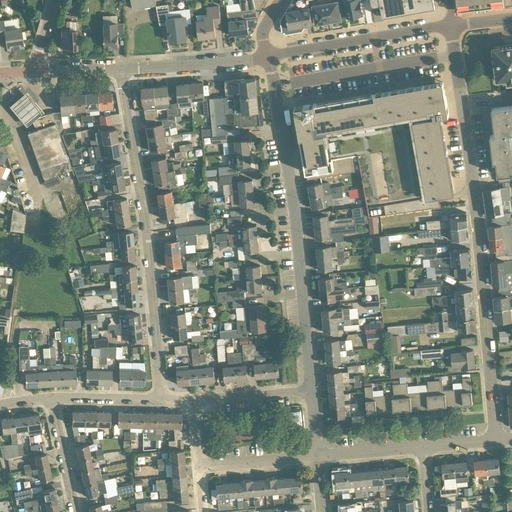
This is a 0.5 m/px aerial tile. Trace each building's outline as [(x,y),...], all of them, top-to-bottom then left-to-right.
[(130,0),(133,10),(156,6),(155,0),(130,0)] [(252,0),(239,0),(241,11),(232,12),(233,20),(228,21),(230,35),(234,35),(235,41),(240,40),(242,39),(244,38),(246,36),(249,33),(251,27),(252,24),(253,22),(253,19),(257,18),(252,0)] [(286,34),(299,32),(298,30),(300,30),(301,28),(301,27),(312,25),(307,0),(293,0),(280,21),(282,31),(286,34)] [(323,25),(328,24),(323,0),(316,0),(317,4),(311,5),(312,7),(315,26),(318,26),(319,26),(322,26),(323,25)] [(324,0),(328,22),(332,21),(333,22),(337,21),(338,20),(340,20),(337,1),(336,0),(324,0)] [(363,15),(359,0),(343,0),(347,18),(348,18),(349,18),(349,20),(356,19),(356,17),(362,16),(362,15),(363,15)] [(370,0),(372,7),(380,5),(382,18),(407,13),(407,14),(409,14),(409,13),(435,8),(433,0),(370,0)] [(456,0),(458,11),(504,5),(504,0),(456,0)] [(168,19),(167,13),(169,12),(169,11),(168,5),(156,6),(160,25),(168,24),(170,42),(185,40),(184,24),(183,24),(182,17),(168,19)] [(198,39),(216,37),(215,28),(221,27),(219,6),(206,8),(207,15),(204,16),(204,20),(196,21),(198,39)] [(5,31),(4,20),(0,20),(0,34),(4,34),(7,49),(23,47),(20,28),(5,31)] [(69,22),(63,21),(62,31),(61,31),(62,50),(77,49),(76,30),(76,22),(69,22)] [(112,50),(112,48),(118,48),(117,23),(104,24),(105,48),(107,48),(107,50),(112,50)] [(511,45),(508,46),(503,46),(501,46),(493,47),(496,81),(502,80),(503,85),(506,85),(506,86),(511,84),(511,45)] [(256,78),(225,81),(226,94),(232,93),(232,96),(256,94),(255,80),(256,79),(256,78)] [(315,104),(298,107),(295,108),(294,108),(295,109),(296,116),(304,164),(307,180),(322,178),(362,171),(369,217),(440,207),(438,196),(454,193),(441,116),(449,115),(444,90),(443,82),(376,93),(374,94),(315,104)] [(190,84),(191,101),(203,100),(204,100),(204,99),(202,83),(190,84)] [(192,107),(191,101),(190,84),(177,85),(179,105),(174,106),(175,113),(174,117),(181,116),(181,108),(192,107)] [(166,109),(167,120),(175,122),(174,117),(175,113),(174,106),(174,104),(169,104),(167,86),(154,87),(156,109),(166,109)] [(158,120),(156,109),(154,87),(141,89),(143,109),(145,123),(158,120)] [(15,111),(24,123),(42,109),(33,98),(26,89),(9,103),(15,111)] [(97,93),(98,109),(111,108),(110,92),(97,93)] [(86,110),(98,109),(97,93),(84,94),(86,110)] [(73,111),(86,110),(84,94),(72,95),(73,111)] [(226,97),(210,99),(211,116),(213,136),(227,135),(226,128),(259,125),(257,94),(256,94),(226,97)] [(73,111),(72,95),(59,96),(60,112),(54,113),(51,114),(59,134),(62,134),(61,123),(66,123),(66,116),(73,116),(73,111)] [(203,100),(204,117),(211,116),(210,99),(204,99),(204,100),(203,100)] [(511,106),(492,108),(495,135),(490,136),(493,163),(496,162),(497,176),(498,176),(499,183),(503,182),(510,182),(511,181),(511,106)] [(51,114),(32,120),(36,130),(27,134),(43,180),(71,170),(59,134),(51,114)] [(167,120),(165,120),(162,120),(163,124),(146,126),(148,139),(171,135),(170,129),(176,128),(175,122),(167,120)] [(90,147),(117,142),(115,130),(95,133),(96,140),(89,141),(90,147)] [(67,151),(74,149),(72,140),(76,139),(75,132),(61,134),(67,151)] [(178,134),(148,139),(150,152),(173,148),(172,142),(182,141),(181,134),(178,134)] [(213,136),(211,136),(212,144),(223,143),(227,142),(227,135),(213,136)] [(229,154),(249,152),(248,140),(228,142),(229,154)] [(117,142),(90,147),(91,152),(98,151),(99,157),(104,156),(104,157),(119,155),(117,142)] [(180,152),(184,151),(193,150),(192,143),(179,146),(180,152)] [(184,151),(180,152),(174,153),(175,159),(185,158),(184,151)] [(249,152),(229,154),(230,162),(224,162),(224,167),(220,168),(220,176),(232,175),(231,166),(236,166),(250,165),(249,152)] [(154,173),(181,169),(180,163),(173,165),(173,162),(167,163),(166,158),(152,160),(154,173)] [(102,173),(87,176),(87,181),(92,180),(122,175),(120,163),(101,166),(102,173)] [(156,186),(170,184),(176,183),(175,175),(182,174),(181,169),(154,173),(156,186)] [(252,180),(239,181),(239,174),(232,175),(220,176),(219,176),(220,185),(229,184),(230,195),(253,192),(252,180)] [(122,175),(92,180),(92,185),(103,183),(104,190),(96,192),(97,200),(111,198),(110,191),(124,188),(122,175)] [(0,177),(0,189),(0,190),(5,192),(20,199),(17,189),(13,190),(8,187),(10,182),(0,177)] [(342,191),(342,192),(348,191),(347,185),(330,188),(329,182),(308,186),(310,197),(342,191)] [(510,182),(503,182),(503,190),(511,189),(510,182)] [(349,199),(364,196),(363,188),(348,190),(349,199)] [(485,203),(502,201),(500,188),(483,191),(485,203)] [(159,206),(174,204),(172,191),(157,194),(159,206)] [(343,197),(342,192),(342,191),(310,197),(312,208),(326,206),(333,205),(332,199),(343,197)] [(5,192),(3,197),(22,205),(22,206),(20,199),(5,192)] [(253,192),(230,195),(231,207),(240,206),(254,205),(253,192)] [(92,217),(102,216),(128,211),(126,199),(106,203),(107,209),(101,210),(101,209),(91,210),(92,217)] [(208,204),(207,199),(199,200),(200,213),(208,212),(208,204)] [(493,220),(510,218),(509,213),(503,214),(502,201),(485,203),(487,216),(492,216),(493,220)] [(174,204),(159,206),(162,219),(174,217),(175,223),(188,221),(185,202),(174,204)] [(25,215),(13,209),(12,209),(12,214),(11,220),(24,222),(25,215)] [(128,211),(102,216),(102,221),(109,220),(115,220),(116,227),(130,224),(128,211)] [(439,219),(426,221),(427,230),(467,225),(466,213),(448,214),(449,219),(439,219)] [(241,216),(231,217),(227,217),(227,225),(242,223),(241,216)] [(313,217),(314,228),(356,225),(360,224),(360,219),(354,220),(354,217),(334,219),(334,221),(328,221),(328,216),(313,217)] [(376,217),(369,218),(369,222),(373,225),(377,224),(376,217)] [(489,239),(503,238),(502,225),(511,224),(510,218),(493,220),(493,226),(488,226),(489,239)] [(23,233),(24,222),(11,220),(9,231),(23,233)] [(236,234),(228,235),(229,241),(257,238),(256,225),(235,228),(236,234)] [(315,240),(341,238),(343,238),(343,233),(356,232),(356,225),(314,228),(315,240)] [(467,225),(427,230),(427,236),(445,235),(448,232),(450,232),(450,240),(468,238),(467,225)] [(106,248),(133,245),(131,232),(112,234),(112,241),(105,242),(106,248)] [(166,255),(180,254),(186,253),(185,245),(197,244),(196,233),(184,234),(184,240),(165,242),(166,255)] [(373,252),(389,251),(388,235),(372,237),(373,252)] [(496,256),(511,254),(511,244),(511,237),(503,238),(489,239),(490,251),(495,251),(496,256)] [(229,241),(220,241),(220,248),(237,246),(237,247),(238,247),(239,260),(245,260),(245,253),(258,251),(257,238),(229,241)] [(344,257),(349,257),(348,251),(344,251),(343,247),(347,247),(346,241),(335,242),(336,247),(331,247),(331,246),(316,247),(317,259),(332,258),(337,258),(344,257)] [(133,245),(106,248),(92,249),(93,254),(113,252),(114,259),(119,259),(120,259),(134,258),(133,245)] [(423,255),(437,254),(436,247),(422,248),(423,254),(423,255)] [(450,257),(430,259),(431,266),(435,266),(470,263),(469,249),(450,250),(450,257)] [(180,254),(166,255),(167,268),(181,267),(180,254)] [(492,274),(511,272),(511,254),(496,256),(496,261),(491,261),(492,274)] [(318,271),(333,269),(332,258),(317,259),(318,271)] [(187,271),(198,270),(197,260),(186,261),(187,271)] [(470,263),(435,266),(435,273),(440,273),(454,272),(454,279),(471,278),(470,263)] [(101,265),(97,265),(90,266),(91,274),(108,272),(108,264),(101,265)] [(246,267),(239,268),(240,280),(261,278),(260,265),(245,267),(246,267)] [(116,280),(136,278),(135,266),(120,267),(121,274),(108,276),(109,278),(103,279),(104,282),(110,281),(116,280)] [(499,292),(511,290),(511,272),(492,274),(493,287),(498,286),(499,292)] [(183,289),(193,288),(192,276),(168,278),(169,290),(183,289)] [(320,290),(347,288),(346,282),(337,283),(337,277),(319,279),(320,290)] [(103,295),(137,291),(136,278),(116,280),(110,281),(110,289),(96,290),(96,295),(103,295)] [(218,302),(219,302),(232,300),(232,301),(245,300),(244,292),(262,291),(261,278),(240,280),(236,280),(237,290),(217,292),(218,302)] [(416,288),(435,286),(443,286),(443,279),(433,280),(433,278),(423,278),(423,282),(416,283),(416,288)] [(365,295),(378,294),(377,285),(365,286),(365,295)] [(435,286),(416,288),(414,288),(414,290),(414,296),(436,295),(435,286)] [(347,288),(320,290),(321,302),(335,301),(335,299),(344,298),(344,293),(347,293),(349,293),(349,288),(347,288)] [(170,304),(185,302),(183,289),(169,290),(170,304)] [(456,305),(474,304),(473,289),(454,290),(455,295),(432,297),(432,307),(452,306),(452,303),(455,303),(456,305)] [(495,310),(511,308),(509,308),(508,296),(511,296),(511,295),(511,291),(511,290),(499,292),(499,297),(494,298),(495,310)] [(137,291),(103,295),(103,299),(116,298),(117,305),(119,305),(119,310),(135,309),(134,304),(138,304),(137,291)] [(250,319),(264,318),(263,306),(249,307),(246,308),(245,300),(232,301),(233,308),(237,308),(237,314),(238,320),(250,319)] [(457,319),(475,317),(474,304),(456,305),(456,312),(447,313),(447,311),(446,309),(443,309),(443,311),(436,312),(437,321),(457,320),(457,319)] [(323,321),(350,319),(349,308),(322,310),(323,321)] [(511,308),(495,310),(496,323),(511,322),(511,321),(511,308)] [(172,326),(187,325),(185,312),(171,313),(172,326)] [(84,324),(97,322),(96,314),(83,315),(84,324)] [(107,330),(113,330),(140,327),(139,315),(119,317),(120,324),(107,325),(107,330)] [(457,320),(437,321),(427,322),(427,323),(404,325),(401,326),(402,335),(408,334),(447,331),(476,329),(475,317),(457,319),(457,320)] [(250,319),(238,320),(239,333),(265,331),(264,318),(250,319)] [(7,335),(9,320),(0,319),(0,325),(4,326),(3,334),(7,335)] [(350,319),(323,321),(324,333),(338,332),(338,330),(344,330),(344,325),(351,325),(350,319)] [(382,322),(365,324),(366,332),(383,331),(382,322)] [(187,325),(172,326),(173,339),(188,338),(187,332),(200,331),(200,324),(192,324),(187,325)] [(140,327),(113,330),(114,335),(121,335),(121,341),(127,340),(127,342),(142,340),(140,327)] [(368,348),(385,347),(384,331),(367,332),(368,348)] [(500,342),(509,341),(508,331),(499,332),(500,342)] [(192,342),(200,341),(203,341),(209,340),(208,332),(203,333),(203,334),(191,335),(192,342)] [(99,348),(108,347),(107,338),(94,339),(94,348),(99,348)] [(231,338),(221,339),(217,339),(218,361),(225,361),(224,346),(231,345),(231,338)] [(325,341),(326,352),(340,351),(346,351),(345,340),(339,341),(339,340),(325,341)] [(265,358),(264,350),(259,350),(259,355),(256,356),(255,343),(253,343),(249,344),(248,344),(249,360),(254,360),(254,363),(255,378),(267,377),(265,362),(265,358)] [(175,357),(187,355),(186,345),(174,346),(175,357)] [(99,356),(98,384),(111,384),(112,370),(106,370),(106,358),(115,358),(116,347),(108,347),(99,348),(99,356)] [(38,386),(37,365),(29,366),(29,359),(28,359),(28,348),(18,349),(19,360),(24,360),(25,386),(38,386)] [(63,384),(62,364),(55,364),(55,358),(55,348),(48,348),(49,358),(50,385),(63,384)] [(202,383),(201,367),(201,362),(200,355),(199,348),(194,348),(194,349),(191,349),(193,368),(188,368),(190,384),(202,383)] [(421,359),(444,357),(443,349),(420,350),(421,359)] [(448,372),(460,371),(459,367),(461,367),(474,366),(473,350),(454,352),(455,367),(448,368),(448,372)] [(341,363),(340,357),(340,351),(326,352),(327,365),(341,363)] [(233,353),(236,380),(248,379),(246,364),(241,365),(240,352),(233,353)] [(224,381),(236,380),(233,353),(228,354),(229,360),(228,361),(229,366),(223,367),(224,381)] [(98,384),(99,356),(92,355),(92,369),(85,369),(85,384),(98,384)] [(62,364),(63,384),(76,384),(75,364),(76,364),(76,357),(70,357),(70,364),(62,364)] [(38,386),(50,385),(49,358),(44,358),(44,365),(37,365),(38,386)] [(279,376),(277,361),(265,362),(267,377),(279,376)] [(190,384),(188,368),(188,365),(176,367),(177,385),(190,384)] [(201,367),(202,383),(215,382),(213,366),(209,367),(201,367)] [(391,378),(399,377),(400,377),(400,369),(390,370),(391,378)] [(131,385),(131,371),(118,370),(118,384),(131,385)] [(131,371),(131,385),(144,385),(144,371),(131,371)] [(348,378),(348,373),(348,372),(342,372),(342,371),(327,372),(328,384),(343,382),(355,382),(361,381),(361,376),(361,375),(353,375),(354,378),(348,378)] [(472,404),(470,378),(462,378),(463,389),(453,390),(455,407),(466,406),(466,405),(472,404)] [(455,407),(453,390),(443,390),(442,380),(435,381),(437,407),(443,407),(443,408),(455,407)] [(437,407),(435,381),(427,381),(428,392),(418,393),(420,410),(431,409),(431,408),(437,407)] [(343,394),(343,393),(343,382),(328,384),(329,394),(343,394)] [(420,410),(418,393),(408,394),(407,383),(406,383),(400,384),(402,410),(408,410),(408,411),(420,410)] [(402,410),(400,384),(393,384),(394,395),(383,396),(385,413),(396,412),(396,411),(402,410)] [(373,413),(373,414),(385,413),(383,396),(373,397),(372,386),(365,387),(367,414),(373,413)] [(344,405),(344,399),(349,399),(349,393),(343,393),(343,394),(329,394),(330,406),(344,405)] [(344,405),(330,406),(331,418),(357,416),(364,415),(363,403),(356,404),(344,405)] [(84,425),(85,411),(72,411),(71,425),(75,442),(85,440),(85,434),(79,436),(77,425),(84,425)] [(97,426),(97,412),(85,411),(84,425),(97,426)] [(97,412),(97,426),(110,426),(110,412),(97,412)] [(130,426),(130,413),(118,412),(117,426),(130,426)] [(142,427),(143,413),(130,413),(130,426),(135,427),(142,427)] [(155,440),(156,413),(143,413),(142,427),(142,433),(147,433),(147,440),(155,440)] [(168,427),(168,414),(156,413),(155,440),(155,448),(160,448),(160,433),(163,433),(163,427),(168,427)] [(26,416),(28,435),(41,433),(39,414),(26,416)] [(168,414),(168,427),(173,428),(174,440),(168,440),(168,448),(183,447),(181,428),(181,414),(168,414)] [(21,436),(28,435),(26,416),(13,418),(15,431),(20,456),(24,455),(21,436)] [(0,448),(3,460),(20,456),(15,431),(13,418),(0,419),(2,433),(10,432),(12,444),(0,445),(0,448)] [(78,459),(91,456),(88,443),(75,446),(78,459)] [(45,450),(44,444),(29,447),(31,453),(45,450)] [(157,459),(157,465),(164,464),(169,464),(184,463),(183,450),(168,451),(169,458),(157,459)] [(37,468),(48,466),(46,453),(34,455),(34,456),(29,457),(30,464),(23,466),(24,471),(31,470),(37,469),(37,468)] [(81,471),(93,469),(91,456),(78,459),(81,471)] [(487,460),(488,474),(500,473),(499,459),(487,460)] [(489,486),(488,480),(488,474),(487,460),(474,461),(475,475),(483,474),(484,487),(489,486)] [(454,463),(456,483),(468,482),(466,462),(454,463)] [(184,463),(169,464),(170,469),(171,477),(185,475),(184,463)] [(457,488),(456,483),(454,463),(442,464),(442,465),(443,471),(443,478),(447,478),(448,489),(457,488)] [(395,467),(395,468),(396,482),(403,481),(404,488),(409,487),(407,465),(395,467)] [(37,468),(37,469),(39,481),(51,479),(48,466),(37,468)] [(96,481),(108,479),(107,474),(100,475),(99,468),(93,469),(81,471),(84,484),(96,481)] [(390,482),(396,482),(395,468),(383,469),(385,496),(391,495),(390,489),(391,489),(390,482)] [(380,496),(385,496),(383,469),(371,470),(373,491),(379,490),(380,496)] [(367,491),(373,491),(371,470),(359,471),(361,498),(367,497),(367,491)] [(349,486),(348,472),(348,471),(335,472),(337,494),(350,493),(349,486)] [(348,472),(349,486),(354,485),(356,498),(361,498),(359,471),(348,472)] [(156,490),(158,490),(186,487),(185,475),(171,477),(171,482),(165,482),(164,479),(155,480),(156,490)] [(266,494),(273,494),(278,493),(277,479),(277,477),(265,479),(266,494)] [(289,478),(290,492),(297,492),(297,497),(293,498),(293,504),(303,503),(301,477),(289,478)] [(278,493),(290,492),(289,478),(277,479),(278,493)] [(96,481),(84,484),(86,497),(106,493),(105,485),(109,484),(108,479),(96,481)] [(253,480),(254,495),(259,495),(266,494),(265,479),(264,479),(264,480),(253,481),(253,480)] [(242,496),(254,495),(253,480),(240,481),(241,482),(242,496)] [(243,508),(243,502),(242,496),(241,482),(229,483),(230,498),(236,497),(237,503),(238,509),(243,508)] [(231,509),(230,498),(229,483),(217,484),(217,489),(210,489),(211,500),(218,499),(219,511),(231,509)] [(118,495),(134,492),(132,484),(117,487),(118,495)] [(186,487),(158,490),(159,498),(172,497),(173,502),(187,501),(186,487)] [(30,488),(13,491),(15,499),(32,496),(30,488)] [(32,506),(57,501),(54,488),(36,492),(38,500),(31,501),(32,506)] [(441,497),(457,496),(457,488),(448,489),(440,490),(441,497)] [(105,504),(117,502),(116,495),(104,498),(105,504)] [(414,511),(414,500),(399,501),(400,508),(394,508),(394,509),(388,510),(388,511),(414,511)] [(58,511),(57,501),(32,506),(24,508),(24,511),(28,511),(40,510),(40,511),(58,511)] [(441,511),(468,511),(468,507),(462,508),(462,507),(456,507),(455,501),(441,502),(441,511)] [(140,510),(166,508),(166,502),(153,503),(136,504),(137,510),(140,510)] [(504,502),(494,502),(495,510),(504,510),(504,502)]
